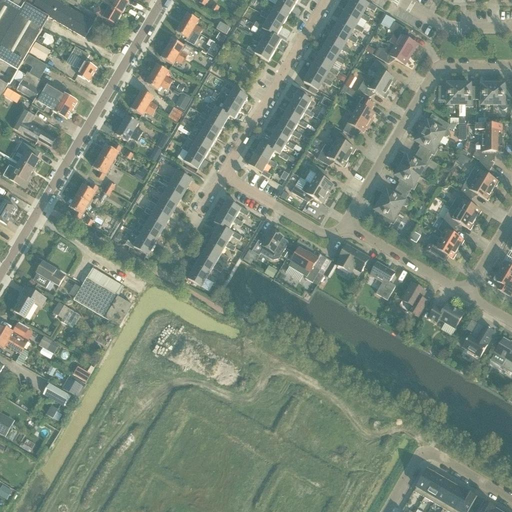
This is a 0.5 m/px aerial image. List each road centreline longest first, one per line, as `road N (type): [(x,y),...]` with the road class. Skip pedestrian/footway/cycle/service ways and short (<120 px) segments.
road 1 (residential): [(125,493),(187,391),(351,489),(337,511)]
road 2 (residential): [(0,282),(165,0)]
road 3 (residential): [(346,225),(442,64),(511,65)]
road 4 (residential): [(223,175),(326,0)]
road 5 (residential): [(386,511),(424,451),(511,499)]
road 6 (residential): [(346,225),(464,296)]
